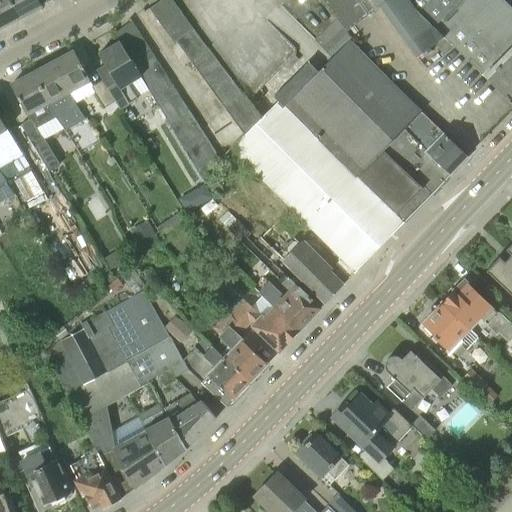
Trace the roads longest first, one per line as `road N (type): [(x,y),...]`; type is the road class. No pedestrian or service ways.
road 1 (tertiary): [(161,511),(221,464),(511,156)]
road 2 (residential): [(0,57),(109,0)]
